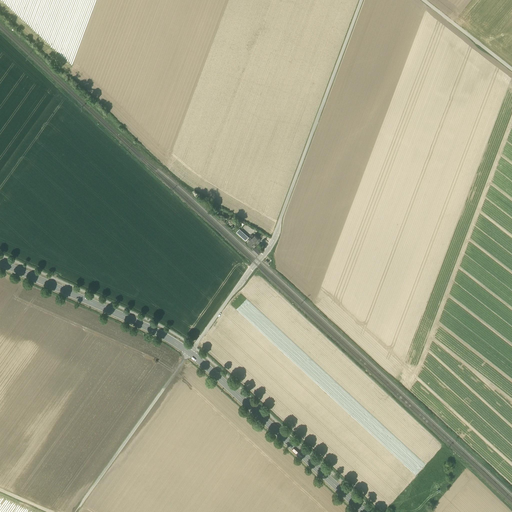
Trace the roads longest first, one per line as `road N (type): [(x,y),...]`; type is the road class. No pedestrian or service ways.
road 1 (unclassified): [(361,0),(277,232),(190,353)]
road 2 (secondary): [(190,353),(365,511)]
road 3 (secondary): [(0,262),(190,353)]
road 4 (track): [(190,353),(74,511)]
